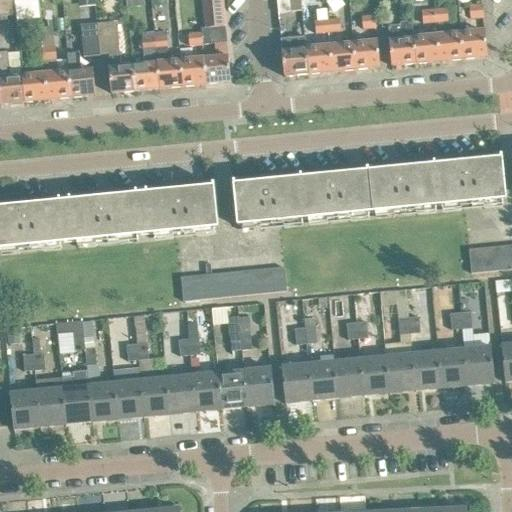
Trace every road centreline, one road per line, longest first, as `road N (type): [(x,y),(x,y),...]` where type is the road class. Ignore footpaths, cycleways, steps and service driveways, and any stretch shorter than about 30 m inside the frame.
road 1 (residential): [(0,170),(511,121)]
road 2 (residential): [(218,457),(505,430)]
road 3 (residential): [(265,107),(0,133)]
road 4 (residential): [(511,82),(265,107)]
road 5 (residential): [(0,477),(218,457)]
